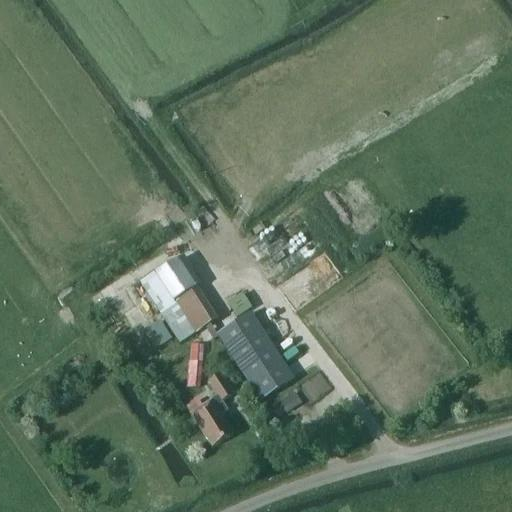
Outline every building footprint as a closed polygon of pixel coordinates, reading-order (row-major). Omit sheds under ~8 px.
[(141,284),(132,270),(88,298),(132,367),(174,339),(179,347),(196,336),(173,301),(172,302),(154,275),(141,284)] [(228,310),(245,303),(238,288),(221,295),(228,310)] [(250,316),(216,338),(259,405),(293,383),(250,316)] [(222,403),(233,396),(219,374),(206,382),(216,398),(218,397),(222,403)] [(189,415),(211,450),(233,436),(220,417),(227,412),(222,403),(218,397),(216,398),(189,415)]
